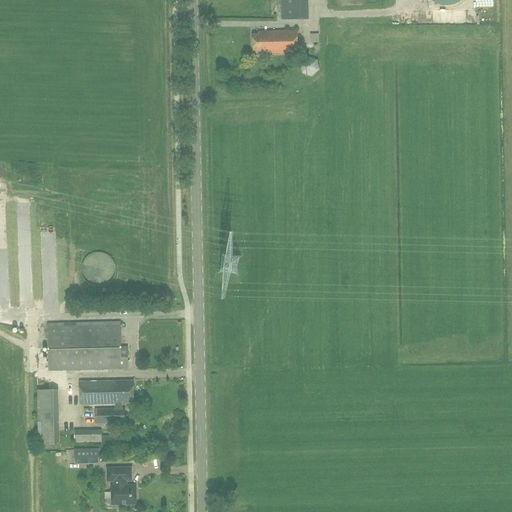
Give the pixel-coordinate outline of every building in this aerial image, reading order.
[(281,0),(282,19),(302,19),(302,0),(281,0)] [(258,31),(258,34),(252,34),(253,51),(267,51),(267,53),(298,52),(297,30),(258,31)] [(318,60),(308,56),(300,63),(302,73),(312,77),(319,70),(318,60)] [(128,347),(121,347),(120,322),(48,324),(49,371),(128,369),(128,347)] [(133,380),(79,381),(80,404),(115,404),(116,409),(95,409),(95,423),(125,422),(125,408),(122,409),(122,404),(134,403),(133,380)] [(38,445),(58,444),(56,390),(36,390),(38,445)] [(102,430),(75,430),(75,442),(102,442),(102,430)] [(75,462),(99,461),(99,449),(75,450),(75,462)] [(131,468),(107,468),(107,481),(114,481),(114,486),(112,486),(112,504),(137,504),(136,485),(128,485),(128,482),(131,482),(131,468)]
